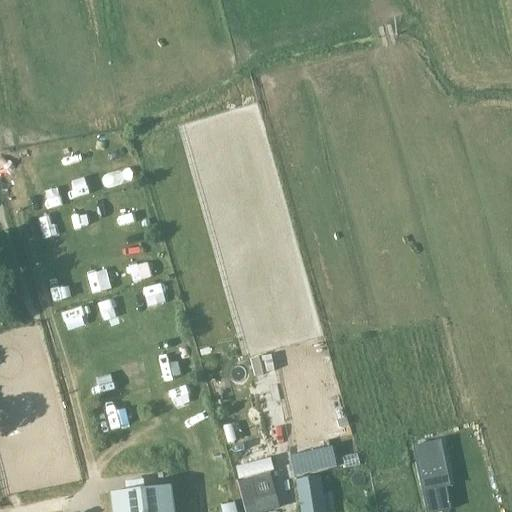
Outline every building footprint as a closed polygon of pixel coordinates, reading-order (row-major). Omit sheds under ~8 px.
[(434,437),(410,441),(424,511),(439,511),(449,510),(434,437)] [(322,456),(290,463),(294,478),(326,471),(322,456)] [(322,511),(317,479),(297,482),(301,511),(322,511)] [(172,511),(170,487),(109,494),(111,511),(172,511)] [(237,511),(235,501),(213,507),(214,511),(237,511)]
